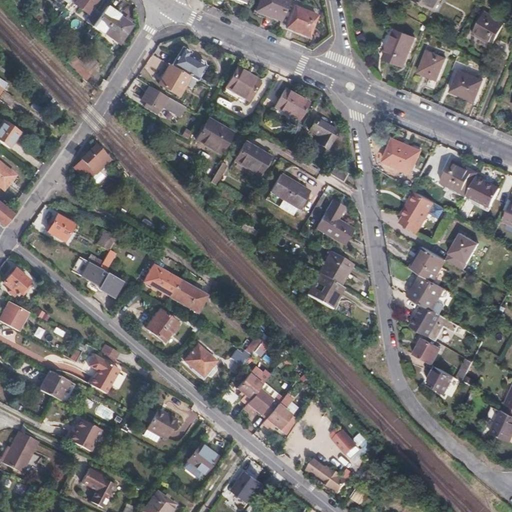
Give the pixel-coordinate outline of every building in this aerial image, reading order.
[(88,14),(98,0),(77,0),(75,4),(88,14)] [(259,0),(256,9),(281,19),(289,0),(259,0)] [(439,0),(419,0),(435,9),(439,0)] [(119,15),(107,6),(101,14),(91,26),(102,34),(103,32),(118,43),(131,26),(118,17),(119,15)] [(318,15),(295,6),(287,27),(310,36),(318,15)] [(85,22),(91,26),(101,14),(94,9),(85,22)] [(508,22),(487,11),(475,32),(495,44),(508,22)] [(415,37),(396,29),(384,57),(403,65),(415,37)] [(190,76),(196,80),(208,62),(183,46),(171,65),(190,76)] [(445,57),(426,50),(418,72),(437,79),(445,57)] [(67,62),(84,80),(100,66),(92,57),(84,63),(75,54),(67,62)] [(171,65),(169,64),(158,84),(178,96),(190,76),(171,65)] [(238,67),(225,88),(248,101),(260,81),(238,67)] [(482,80),(459,70),(451,90),(474,100),(482,80)] [(169,98),(150,86),(141,100),(149,104),(146,109),(158,116),(169,98)] [(248,101),(225,88),(223,92),(245,106),(248,101)] [(307,103),(284,89),(274,106),(297,120),(307,103)] [(195,113),(201,116),(209,103),(203,100),(195,113)] [(233,132),(208,118),(196,139),(220,153),(233,132)] [(335,131),(315,119),(308,130),(319,137),(316,143),(325,149),(335,131)] [(21,134),(3,122),(0,127),(0,143),(10,151),(21,134)] [(418,182),(427,164),(416,157),(418,154),(392,138),(380,157),(418,182)] [(269,157),(245,142),(234,161),(258,175),(269,157)] [(91,169),(105,154),(96,144),(73,168),(81,176),(87,170),(89,172),(91,170),(91,169)] [(477,176),(479,173),(453,159),(441,181),(467,195),(468,194),(477,176)] [(223,162),(211,182),(216,185),(228,165),(223,162)] [(0,188),(3,191),(14,176),(0,164),(0,188)] [(344,170),(338,180),(350,187),(356,178),(344,170)] [(310,191),(280,174),(270,192),(299,209),(310,191)] [(502,189),(477,176),(468,194),(492,207),(502,189)] [(418,232),(436,203),(415,190),(401,214),(404,215),(401,222),(418,232)] [(343,208),(331,201),(314,227),(341,245),(351,230),(335,220),(343,208)] [(511,201),(502,220),(511,224),(511,201)] [(13,214),(9,211),(0,203),(0,222),(3,226),(13,214)] [(48,232),(64,241),(74,225),(57,216),(48,232)] [(108,252),(116,238),(105,231),(97,246),(108,252)] [(459,231),(446,260),(467,269),(480,240),(459,231)] [(290,251),(296,255),(300,246),(294,243),(290,251)] [(413,270),(417,272),(432,281),(445,258),(425,246),(419,256),(421,257),(413,270)] [(335,254),(322,274),(324,275),(345,288),(358,268),(335,254)] [(95,257),(91,264),(99,268),(103,262),(95,257)] [(99,268),(105,271),(111,260),(106,257),(103,262),(99,268)] [(91,264),(89,262),(81,277),(99,287),(98,289),(114,298),(123,282),(105,271),(99,268),(91,264)] [(170,298),(179,281),(152,267),(143,283),(170,298)] [(9,293),(15,297),(17,294),(18,295),(29,282),(14,270),(4,283),(11,290),(9,293)] [(404,294),(420,303),(432,310),(444,288),(432,281),(417,272),(404,294)] [(324,275),(312,296),(337,310),(349,290),(345,288),(324,275)] [(206,296),(179,281),(170,298),(198,312),(206,296)] [(420,303),(409,325),(427,335),(439,314),(432,310),(420,303)] [(9,304),(0,318),(0,322),(17,331),(28,314),(9,304)] [(165,342),(179,324),(161,310),(147,328),(165,342)] [(33,317),(41,321),(44,316),(36,312),(33,317)] [(263,341),(258,335),(245,352),(252,356),(263,341)] [(423,336),(414,352),(432,363),(441,347),(423,336)] [(101,354),(114,361),(117,354),(104,347),(101,354)] [(204,378),(217,363),(198,347),(185,362),(204,378)] [(87,369),(114,383),(120,371),(93,357),(87,369)] [(456,376),(462,379),(466,373),(472,361),(466,358),(456,376)] [(238,375),(246,364),(239,359),(235,364),(231,361),(227,366),(238,375)] [(445,391),(454,375),(436,365),(428,379),(435,384),(434,385),(445,391)] [(107,395),(114,383),(87,369),(84,374),(92,379),(89,386),(107,395)] [(70,383),(50,373),(40,392),(60,403),(70,383)] [(246,404),(259,388),(262,385),(248,373),(236,388),(244,395),(240,399),(246,404)] [(278,405),(259,388),(246,404),(243,408),(249,413),(253,408),(266,420),(278,405)] [(232,405),(237,394),(229,390),(223,401),(232,405)] [(287,395),(278,405),(266,420),(262,424),(268,429),(272,424),(285,436),(297,424),(291,418),(292,417),(285,411),(293,401),(287,395)] [(493,405),(487,418),(494,421),(500,409),(493,405)] [(163,419),(165,415),(157,410),(154,415),(163,419)] [(511,415),(504,412),(500,410),(490,434),(509,443),(511,435),(511,415)] [(177,422),(165,415),(163,419),(154,415),(146,430),(166,441),(177,422)] [(89,453),(101,431),(74,418),(63,439),(89,453)] [(349,459),(361,450),(342,427),(331,436),(349,459)] [(22,477),(39,444),(18,434),(2,466),(22,477)] [(209,469),(222,450),(205,438),(192,457),(209,469)] [(315,463),(310,471),(340,493),(347,484),(340,479),(341,477),(334,472),(333,473),(327,469),(326,470),(315,463)] [(102,481),(102,479),(78,466),(71,482),(86,489),(80,501),(102,510),(113,486),(102,481)] [(264,484),(246,471),(231,491),(250,504),(264,484)] [(359,511),(362,511),(372,501),(361,491),(350,504),(359,511)] [(170,511),(174,508),(163,499),(164,497),(157,492),(142,511),(170,511)]
